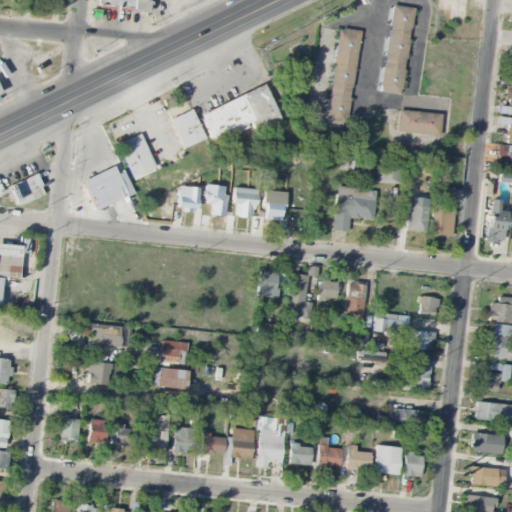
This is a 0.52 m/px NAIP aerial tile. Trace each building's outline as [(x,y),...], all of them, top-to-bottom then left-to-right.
[(98,0),(97,9),(145,13),(146,0),(98,0)] [(412,7),(390,4),(379,92),(401,95),(412,7)] [(360,30),(337,27),(323,120),(346,123),(360,30)] [(199,113),(212,142),(252,124),(255,130),(279,120),(264,85),(199,113)] [(203,138),(190,109),(169,119),(182,148),(203,138)] [(439,135),(440,113),(396,112),(396,134),(439,135)] [(131,177),(154,167),(139,134),(116,144),(131,177)] [(495,157),(511,157),(511,146),(495,146),(495,157)] [(370,175),(371,163),(354,162),(354,175),(370,175)] [(399,165),(377,164),(377,183),(398,184),(399,165)] [(81,179),(93,209),(126,196),(114,166),(81,179)] [(511,174),(496,174),(496,183),(511,183),(511,174)] [(14,207),(41,196),(33,175),(6,186),(14,207)] [(349,219),(372,221),(375,189),(335,186),(331,231),(348,232),(349,219)] [(196,188),(177,187),(177,195),(169,194),(168,210),(194,212),(196,188)] [(230,204),(237,205),(236,217),(251,219),(255,190),(233,187),(230,204)] [(451,189),(440,187),(439,203),(450,204),(451,189)] [(201,204),(209,205),(208,215),(223,217),(225,193),(203,191),(201,204)] [(423,233),(428,200),(409,197),(404,230),(423,233)] [(280,221),(282,201),(266,199),(264,219),(280,221)] [(497,211),(497,201),(487,200),(484,242),(502,243),(504,211),(497,211)] [(450,236),(451,206),(430,205),(429,235),(450,236)] [(0,279),(0,278),(17,279),(20,246),(0,244),(0,279)] [(256,297),(275,298),(276,273),(257,272),(256,297)] [(309,324),(311,303),(304,303),(306,275),(287,274),(284,323),(309,324)] [(335,300),(335,282),(317,281),(317,299),(335,300)] [(361,322),(363,284),(345,283),(343,321),(361,322)] [(436,299),(418,297),(416,314),(434,316),(436,299)] [(496,303),(487,303),(487,323),(511,323),(511,297),(496,297),(496,303)] [(0,337),(14,338),(14,315),(0,314),(0,337)] [(372,333),(401,334),(401,315),(373,314),(372,333)] [(481,358),(508,362),(511,332),(511,326),(486,323),(481,358)] [(129,330),(90,324),(87,344),(126,349),(129,330)] [(432,332),(409,332),(409,349),(431,350),(432,332)] [(159,364),(184,365),(185,342),(160,341),(159,364)] [(356,361),(383,363),(384,352),(357,351),(356,361)] [(0,384),(8,384),(9,359),(0,358),(0,384)] [(109,364),(87,363),(86,384),(108,385),(109,364)] [(479,391),(495,392),(496,382),(507,382),(508,365),(478,363),(478,371),(480,371),(479,391)] [(429,366),(411,364),(410,373),(404,372),(402,390),(426,393),(429,366)] [(147,387),(185,389),(186,370),(148,369),(147,387)] [(0,407),(11,408),(12,390),(0,389),(0,407)] [(473,419),(509,425),(511,407),(476,401),(473,419)] [(376,415),(376,427),(421,428),(422,410),(387,410),(387,416),(376,415)] [(76,441),(77,420),(68,419),(69,415),(58,415),(57,440),(76,441)] [(166,418),(145,416),(141,447),(163,449),(166,418)] [(280,463),(282,436),(275,436),(275,418),(257,418),(255,468),(266,468),(266,462),(280,463)] [(105,443),(106,421),(88,420),(87,443),(105,443)] [(113,446),(135,447),(136,428),(114,427),(113,446)] [(194,429),(173,428),(171,452),(192,453),(194,429)] [(251,461),(252,430),(230,430),(229,460),(251,461)] [(199,455),(222,456),(223,438),(208,437),(208,433),(200,433),(199,455)] [(469,453),(500,454),(501,435),(469,434),(469,453)] [(339,449),(326,449),(327,438),(317,437),(316,466),(339,467),(339,449)] [(298,444),(289,443),(288,465),(309,465),(310,448),(298,447),(298,444)] [(372,473),(396,476),(400,448),(375,445),(372,473)] [(368,453),(355,452),(355,446),(346,446),(345,470),(368,471),(368,453)] [(401,476),(418,478),(421,455),(403,453),(401,476)] [(505,469),(468,468),(468,486),(504,488),(505,469)] [(491,511),(493,498),(462,496),(462,506),(465,506),(465,511),(491,511)] [(66,511),(67,501),(50,501),(49,511),(66,511)]
